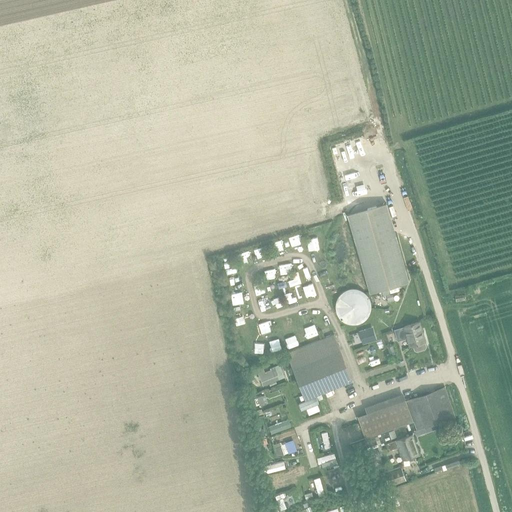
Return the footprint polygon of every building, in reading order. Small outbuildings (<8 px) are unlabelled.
[(341,143),(342,149),(353,147),(352,141),(341,143)] [(370,291),(408,280),(385,203),(347,215),(370,291)] [(329,228),(317,232),(320,241),(332,237),(329,228)] [(266,240),(269,249),(275,246),(272,238),(266,240)] [(364,320),(366,318),(368,316),(370,313),(370,310),(371,307),(371,304),(370,302),(370,299),(368,296),(366,294),(364,292),(362,290),(359,289),(356,288),(353,288),(350,288),(347,289),(345,290),(342,292),(340,294),(338,297),(337,299),(336,302),(335,305),(336,308),(336,311),(338,314),(339,317),(341,319),(344,321),(346,322),(349,323),(353,324),(356,324),(359,323),(361,322),(364,320)] [(276,298),(288,297),(288,290),(276,290),(276,298)] [(456,302),(466,300),(464,292),(455,294),(456,302)] [(243,307),(252,307),(252,297),(242,298),(243,307)] [(316,330),(329,326),(326,315),(313,319),(316,330)] [(426,347),(424,342),(425,342),(419,322),(404,327),(410,346),(413,345),(414,350),(417,352),(425,349),(426,347)] [(375,338),(371,327),(360,330),(364,342),(375,338)] [(292,367),(340,348),(334,334),(286,353),(292,367)] [(305,399),(352,380),(340,348),(292,367),(305,399)] [(269,369),(264,371),(262,367),(256,369),(262,385),(284,377),(279,364),(269,368),(269,369)] [(414,421),(417,430),(455,417),(444,386),(406,400),(357,416),(365,437),(414,421)] [(257,430),(259,438),(265,436),(263,428),(257,430)] [(398,428),(389,431),(391,438),(401,434),(398,428)] [(300,431),(290,434),(293,444),(303,441),(300,431)] [(419,453),(412,435),(412,434),(396,439),(396,440),(387,443),(389,450),(399,447),(403,459),(419,453)] [(284,454),(286,461),(295,458),(293,451),(284,454)] [(445,465),(447,469),(460,464),(459,460),(445,465)] [(339,465),(324,468),(327,484),(343,481),(339,465)] [(390,485),(406,480),(401,468),(386,473),(390,485)]
